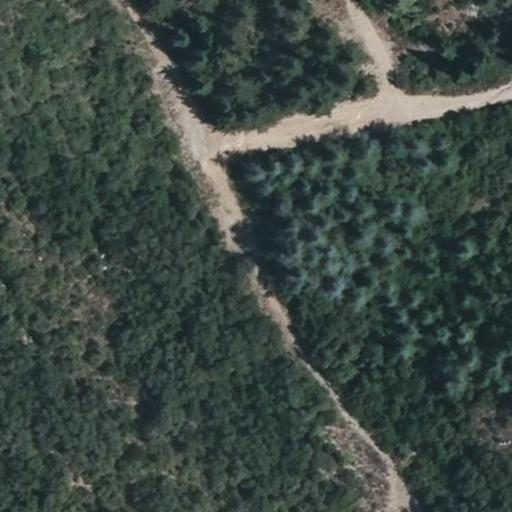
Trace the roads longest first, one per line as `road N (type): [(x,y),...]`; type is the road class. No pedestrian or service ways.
road 1 (track): [(209,148),(239,241),(344,428),(404,511)]
road 2 (track): [(209,148),(125,0)]
